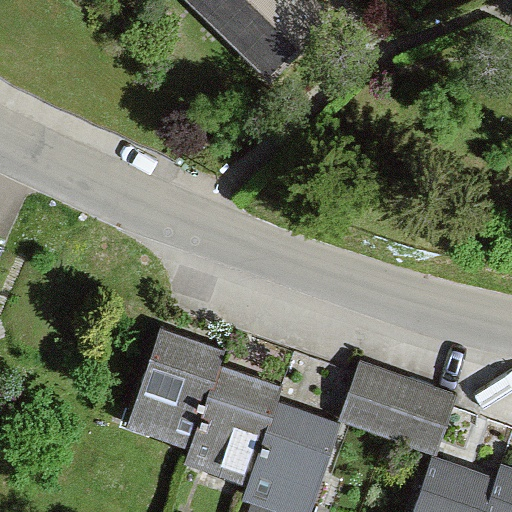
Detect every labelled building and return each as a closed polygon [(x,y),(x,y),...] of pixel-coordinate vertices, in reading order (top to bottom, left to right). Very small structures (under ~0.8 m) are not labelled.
[(357,19),(336,0),(191,0),(290,92),(357,19)] [(232,351),(166,326),(128,427),(193,452),(225,369),(232,351)] [(461,396),(364,364),(345,420),(442,453),(461,396)] [(285,392),(225,369),(193,452),(189,464),(249,487),(281,402),(285,392)] [(318,511),(350,428),(281,402),(249,487),(244,499),(278,511),(318,511)] [(440,459),(421,511),(495,511),(506,482),(440,459)] [(506,482),(495,511),(511,511),(511,469),(506,482)]
